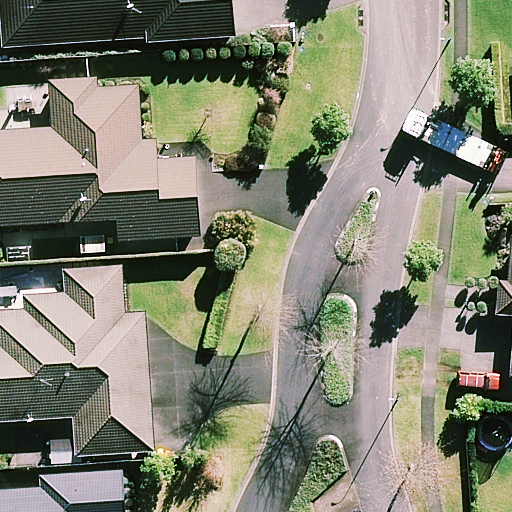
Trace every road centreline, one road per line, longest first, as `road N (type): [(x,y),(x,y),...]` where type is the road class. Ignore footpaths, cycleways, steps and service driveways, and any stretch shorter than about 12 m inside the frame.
road 1 (residential): [(387,137),(394,228),(375,327),(370,441),(386,511)]
road 2 (residential): [(265,511),(288,443),(313,273),(332,210)]
road 3 (residential): [(387,137),(405,55),(405,0)]
road 4 (residential): [(387,137),(474,161),(511,160)]
